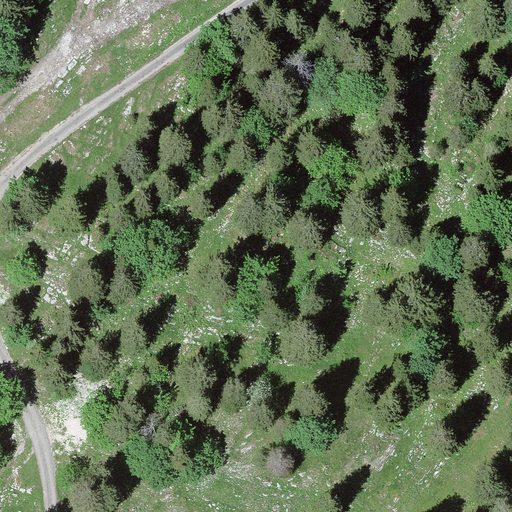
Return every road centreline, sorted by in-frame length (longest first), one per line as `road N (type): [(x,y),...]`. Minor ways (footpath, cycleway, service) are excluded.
road 1 (track): [(247,0),(33,153),(0,186)]
road 2 (track): [(0,351),(42,448),(51,511)]
